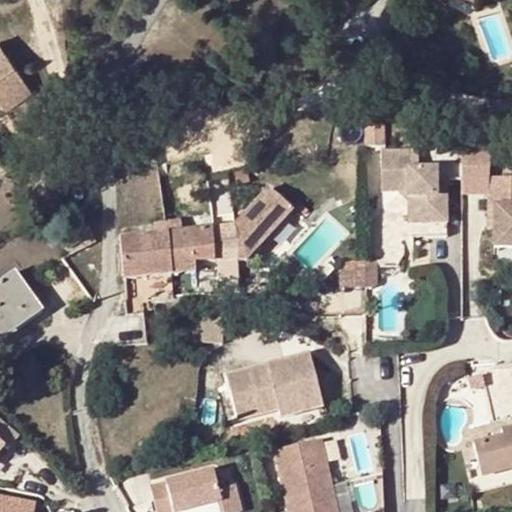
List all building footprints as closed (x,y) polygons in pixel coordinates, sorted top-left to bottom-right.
[(448,0),(462,9),(467,1),(476,6),(479,0),(448,0)] [(0,101),(4,106),(31,88),(0,41),(0,101)] [(413,224),(423,224),(449,224),(449,211),(440,201),(440,181),(440,170),(424,170),(424,151),(389,151),(388,188),(407,189),(413,200),(413,224)] [(511,247),(511,179),(491,179),(490,207),(498,207),(497,228),(496,248),(511,247)] [(449,180),(440,181),(440,201),(449,211),(449,180)] [(286,203),(261,183),(240,211),(231,225),(235,224),(237,255),(246,254),(286,203)] [(174,218),(167,219),(168,231),(175,231),(174,218)] [(172,272),(168,231),(167,219),(154,221),(155,233),(120,237),(124,277),(172,272)] [(86,222),(61,238),(68,253),(95,236),(86,222)] [(195,260),(219,257),(237,255),(235,224),(231,225),(175,231),(168,231),(172,272),(196,269),(195,260)] [(449,236),(449,224),(423,224),(423,236),(449,236)] [(0,340),(43,310),(15,270),(0,279),(0,340)] [(231,291),(212,288),(207,314),(226,318),(231,291)] [(141,299),(126,300),(126,311),(142,310),(141,299)] [(226,318),(207,314),(206,314),(202,336),(223,340),(227,319),(226,318)] [(268,356),(226,363),(234,408),(275,401),(277,409),(320,401),(311,348),(288,352),(288,356),(269,360),(268,356)] [(18,440),(0,422),(0,451),(1,450),(5,454),(18,440)] [(511,456),(511,424),(501,427),(502,433),(473,440),(479,465),(511,456)] [(334,511),(316,430),(270,441),(285,511),(334,511)] [(205,456),(141,467),(146,499),(208,488),(210,504),(230,501),(226,473),(209,476),(205,456)] [(482,477),(511,469),(511,456),(479,465),(482,477)] [(0,496),(0,511),(32,511),(34,504),(0,496)]
